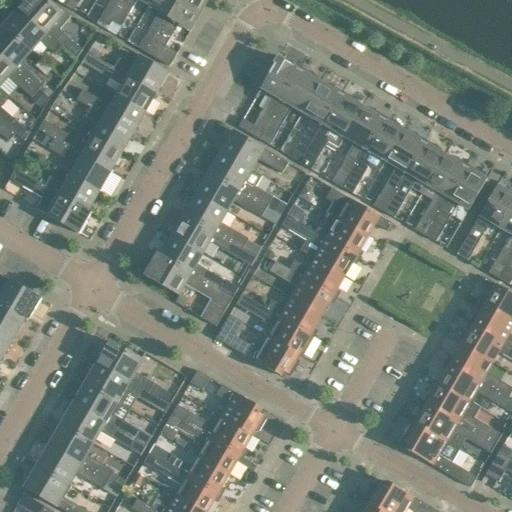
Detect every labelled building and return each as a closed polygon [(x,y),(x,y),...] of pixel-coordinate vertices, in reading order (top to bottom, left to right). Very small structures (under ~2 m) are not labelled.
[(20,0),(16,5),(58,42),(73,55),(79,46),(51,21),(60,10),(50,2),(48,0),(20,0)] [(105,0),(96,17),(106,23),(110,17),(119,0),(105,0)] [(119,0),(110,17),(119,23),(131,0),(143,0),(145,1),(146,2),(146,0),(119,0)] [(155,11),(135,45),(145,50),(174,0),(146,0),(146,2),(145,1),(143,5),(155,11)] [(174,0),(145,50),(167,63),(174,50),(162,43),(175,21),(187,27),(203,0),(174,0)] [(9,19),(3,25),(28,47),(36,37),(51,50),(58,42),(16,5),(7,16),(9,19)] [(0,54),(36,86),(41,80),(43,79),(19,57),(28,47),(3,25),(0,29),(0,54)] [(92,37),(85,48),(93,53),(100,43),(92,37)] [(84,49),(78,58),(119,82),(113,92),(142,109),(154,89),(107,63),(84,49)] [(107,62),(107,63),(154,89),(166,69),(136,52),(130,63),(116,54),(111,64),(107,61),(107,62)] [(0,78),(5,73),(29,94),(35,87),(36,86),(0,54),(0,78)] [(240,115),(235,123),(246,129),(256,135),(259,129),(260,130),(297,66),(289,62),(290,57),(279,54),(278,55),(276,54),(256,88),(267,94),(259,108),(250,122),(240,115)] [(38,56),(33,62),(43,72),(49,65),(38,56)] [(297,66),(260,130),(270,136),(290,103),(300,109),(318,78),(316,77),(317,76),(308,68),(305,71),(297,66)] [(310,115),(291,148),(301,154),(338,91),(330,86),(332,81),(320,78),(320,80),(318,78),(300,109),(310,115)] [(41,80),(36,86),(45,94),(50,88),(41,80)] [(0,118),(13,130),(22,138),(27,129),(0,104),(0,101),(7,93),(0,86),(0,118)] [(79,86),(73,96),(87,104),(131,129),(142,109),(113,92),(107,102),(79,86)] [(35,87),(28,95),(37,104),(45,96),(35,87)] [(301,154),(298,160),(308,166),(325,137),(336,143),(341,133),(359,103),(357,102),(358,100),(350,92),(346,95),(338,91),(301,154)] [(78,100),(64,92),(60,99),(74,107),(78,100)] [(352,139),(329,178),(340,184),(380,115),(372,110),(373,105),(362,102),(361,104),(359,103),(341,133),(352,139)] [(87,104),(82,113),(96,121),(90,131),(119,149),(131,129),(87,104)] [(380,115),(340,184),(350,190),(366,161),(377,167),(383,157),(401,127),(399,126),(400,124),(391,116),(388,119),(380,115)] [(35,126),(35,127),(51,136),(108,168),(119,149),(90,131),(87,129),(81,139),(41,116),(35,126)] [(0,132),(6,138),(13,130),(0,118),(0,132)] [(393,164),(371,202),(381,208),(421,139),(413,134),(415,129),(403,126),(403,128),(401,127),(383,157),(393,164)] [(230,127),(218,148),(249,166),(255,155),(279,169),(285,159),(261,145),(230,127)] [(259,129),(256,135),(267,141),(270,136),(260,130),(259,129)] [(51,136),(45,145),(73,161),(67,171),(97,188),(108,168),(51,136)] [(421,139),(381,208),(391,214),(414,175),(424,182),(442,151),(440,150),(441,148),(433,140),(429,144),(421,139)] [(218,148),(206,169),(264,203),(270,194),(252,183),(258,172),(249,166),(218,148)] [(435,188),(412,226),(422,232),(463,163),(455,158),(456,154),(445,151),(444,152),(442,151),(424,182),(435,188)] [(463,163),(422,232),(432,238),(455,199),(466,206),(484,176),(482,174),(483,173),(474,164),(471,168),(463,163)] [(10,170),(7,175),(19,182),(40,194),(33,205),(77,230),(86,215),(82,213),(85,208),(42,182),(25,173),(12,165),(10,170)] [(206,169),(194,190),(225,208),(231,197),(259,213),(264,203),(206,169)] [(42,182),(85,208),(97,188),(67,171),(61,181),(47,173),(42,182)] [(302,181),(296,192),(308,199),(311,192),(309,184),(302,181)] [(463,235),(455,251),(465,257),(488,219),(498,225),(511,200),(511,191),(494,182),(463,235)] [(329,184),(323,195),(330,199),(324,209),(365,233),(373,220),(384,227),(389,219),(329,184)] [(194,190),(181,211),(240,245),(245,236),(246,235),(218,219),(225,208),(194,190)] [(270,194),(264,203),(278,211),(284,202),(270,194)] [(508,231),(486,269),(496,275),(502,264),(511,248),(511,200),(498,225),(508,231)] [(290,201),(284,211),(296,218),(302,208),(290,201)] [(313,228),(313,229),(354,253),(365,233),(324,209),(313,228)] [(181,211),(169,231),(201,249),(207,238),(248,263),(254,253),(250,250),(240,245),(181,211)] [(284,212),(279,222),(290,228),(296,219),(284,212)] [(313,229),(313,228),(296,218),(296,219),(290,228),(303,235),(297,246),(312,255),(342,272),(353,253),(313,229)] [(169,231),(157,252),(230,294),(236,285),(194,260),(201,249),(169,231)] [(245,236),(240,245),(250,250),(255,242),(245,236)] [(511,248),(502,264),(511,269),(511,248)] [(150,256),(141,271),(176,292),(183,280),(209,296),(198,314),(213,323),(230,294),(157,252),(154,258),(150,256)] [(292,257),(286,266),(330,292),(342,272),(312,255),(306,265),(292,257)] [(273,258),(267,268),(281,276),(295,284),(289,294),(319,312),(330,292),(286,266),(273,258)] [(511,291),(482,274),(478,282),(489,289),(482,301),(511,318),(511,291)] [(0,299),(23,313),(26,308),(30,310),(39,295),(6,276),(0,286),(0,299)] [(239,291),(233,300),(272,323),(266,333),(296,351),(307,331),(263,306),(239,291)] [(269,296),(263,306),(307,331),(319,312),(289,294),(283,304),(269,296)] [(0,326),(12,333),(23,313),(0,299),(0,326)] [(511,318),(482,301),(470,321),(511,345),(511,332),(506,329),(511,319),(511,318)] [(227,311),(213,335),(278,373),(281,368),(289,372),(296,359),(295,353),(296,351),(266,333),(258,347),(233,333),(241,319),(227,311)] [(511,345),(470,321),(459,341),(490,359),(496,348),(511,357),(511,345)] [(0,352),(1,353),(12,333),(0,326),(0,352)] [(102,346),(95,359),(154,393),(159,384),(131,368),(139,356),(111,339),(105,348),(102,346)] [(459,341),(447,360),(506,394),(511,385),(484,369),(490,359),(459,341)] [(91,374),(86,382),(118,400),(128,406),(135,394),(161,410),(166,401),(165,400),(154,393),(95,359),(87,372),(91,374)] [(447,360),(436,380),(467,398),(470,400),(476,390),(504,406),(511,410),(511,408),(511,398),(506,394),(447,360)] [(195,367),(188,379),(200,386),(207,374),(195,367)] [(436,380),(425,400),(494,440),(499,431),(470,414),(477,404),(470,400),(467,398),(436,380)] [(78,388),(71,401),(132,436),(143,442),(148,434),(121,418),(128,406),(118,400),(86,382),(81,390),(78,388)] [(219,382),(213,392),(227,400),(219,413),(250,431),(251,429),(256,428),(264,414),(256,410),(259,405),(219,382)] [(159,384),(154,393),(165,400),(170,391),(159,384)] [(425,400),(413,420),(444,437),(448,440),(454,430),(488,449),(494,440),(425,400)] [(67,415),(62,423),(90,440),(97,428),(138,451),(143,442),(132,436),(71,401),(63,413),(67,415)] [(173,401),(168,410),(238,451),(250,431),(219,413),(210,409),(206,415),(201,417),(173,401)] [(168,410),(163,419),(191,436),(190,442),(188,446),(197,452),(196,453),(227,471),(238,451),(168,410)] [(406,423),(399,437),(407,441),(404,446),(457,477),(463,467),(449,459),(457,445),(448,440),(444,437),(413,420),(410,417),(406,423)] [(54,429),(47,442),(105,476),(119,484),(123,477),(110,469),(111,467),(83,451),(90,440),(62,423),(57,431),(54,429)] [(511,448),(500,441),(495,449),(507,456),(511,448)] [(42,457),(38,465),(66,481),(66,480),(73,469),(100,485),(105,476),(47,442),(39,455),(42,457)] [(495,449),(483,471),(496,478),(503,466),(502,466),(507,456),(495,449)] [(145,451),(140,460),(179,483),(173,492),(204,510),(215,490),(164,461),(157,457),(145,451)] [(164,460),(164,461),(215,490),(227,471),(196,453),(190,463),(170,451),(164,460)] [(511,459),(507,456),(502,466),(503,466),(511,471),(511,459)] [(30,471),(22,484),(70,511),(92,511),(62,494),(69,482),(66,480),(66,481),(38,465),(33,473),(30,471)] [(463,467),(457,477),(468,484),(474,474),(463,467)] [(134,470),(128,480),(135,484),(141,474),(134,470)] [(374,479),(366,492),(368,497),(367,500),(387,511),(400,511),(405,505),(417,511),(442,511),(385,478),(382,483),(374,479)] [(36,511),(42,503),(21,490),(14,502),(26,508),(23,511),(36,511)] [(148,503),(148,504),(161,511),(202,511),(204,510),(173,492),(167,503),(153,495),(148,503)] [(134,495),(129,505),(140,511),(161,511),(148,504),(148,503),(134,495)] [(387,511),(367,500),(359,511),(387,511)] [(42,503),(36,511),(49,511),(52,508),(42,503)]
